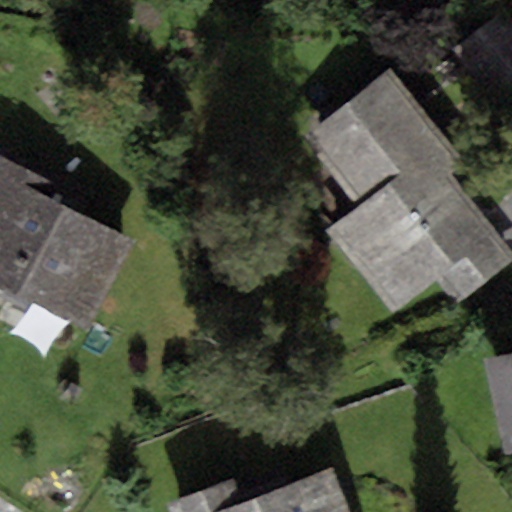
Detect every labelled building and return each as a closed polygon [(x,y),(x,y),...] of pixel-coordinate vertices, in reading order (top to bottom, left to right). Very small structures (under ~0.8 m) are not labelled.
[(402,77),(306,145),(358,217),(372,237),(413,207),(468,169),(402,77)] [(146,241),(0,162),(0,314),(82,359),(146,241)] [(372,237),(358,217),(331,238),(394,319),(460,275),(413,207),(372,237)] [(511,355),(491,360),(511,456),(511,355)] [(353,511),(324,438),(167,500),(171,511),(353,511)]
